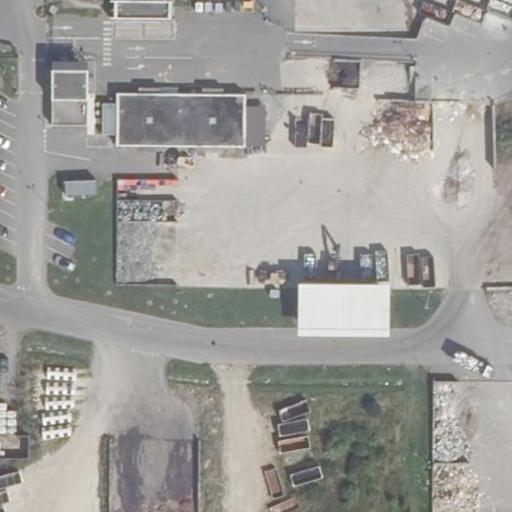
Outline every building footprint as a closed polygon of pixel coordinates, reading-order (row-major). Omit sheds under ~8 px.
[(122,19),(177,19),(177,2),(122,1),(122,19)] [(61,126),(88,126),(88,71),(68,71),(68,62),(52,62),(52,125),(61,125),(61,126)] [(118,146),(245,147),(245,94),(118,94),(118,146)] [(114,132),(114,103),(102,103),(101,132),(114,132)] [(96,193),(95,179),(63,180),(63,194),(96,193)] [(386,335),(386,283),(294,283),(294,335),(386,335)]
